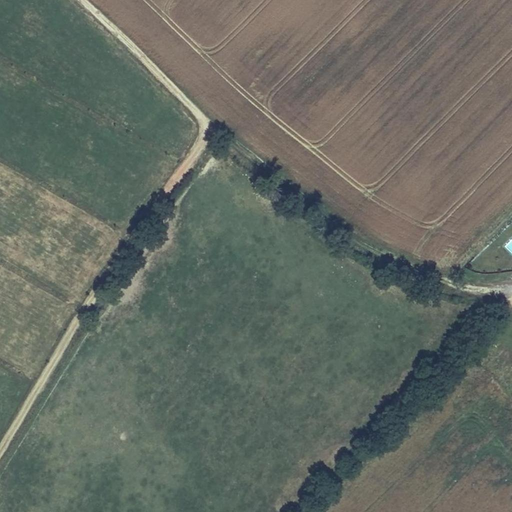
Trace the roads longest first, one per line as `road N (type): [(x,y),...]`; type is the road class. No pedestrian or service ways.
road 1 (track): [(212,115),(0,453)]
road 2 (track): [(452,281),(347,231),(212,115)]
road 3 (track): [(212,115),(80,0)]
